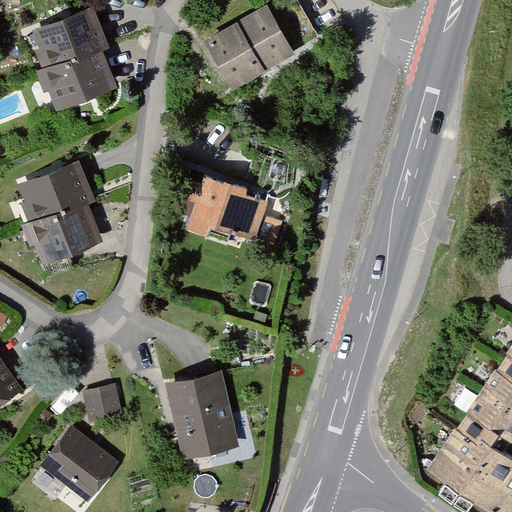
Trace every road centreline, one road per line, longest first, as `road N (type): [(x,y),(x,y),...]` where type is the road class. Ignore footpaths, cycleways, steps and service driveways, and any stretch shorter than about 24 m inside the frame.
road 1 (residential): [(0,291),(54,327),(85,327),(117,318),(140,281),(152,134),(177,0)]
road 2 (secondary): [(321,464),(440,54)]
